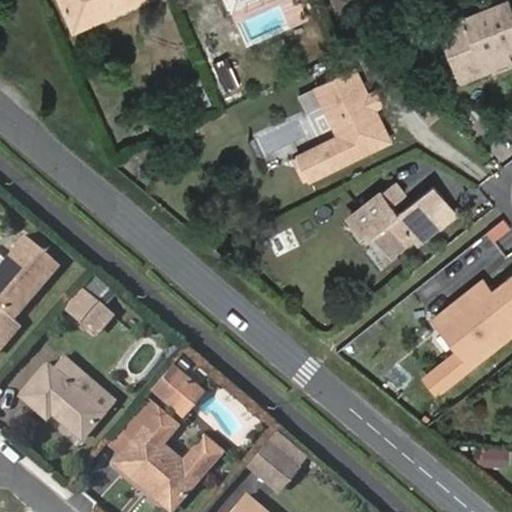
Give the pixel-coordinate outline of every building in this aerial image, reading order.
[(154,0),(60,0),(75,34),(154,0)] [(511,43),(511,21),(502,0),(501,0),(436,30),(459,82),(484,70),(479,58),(502,48),(511,43)] [(484,70),(507,60),(502,48),(479,58),(484,70)] [(369,97),(356,70),(317,88),(342,137),(313,151),(324,175),(390,142),(376,109),(383,105),(377,93),(369,97)] [(218,107),(205,75),(191,80),(204,112),(218,107)] [(267,149),(309,138),(304,120),(262,131),(267,149)] [(310,181),(324,175),(313,151),(299,158),(310,181)] [(406,195),(395,181),(350,216),(365,234),(372,228),(392,253),(415,235),(419,232),(424,237),(455,213),(434,185),(399,213),(392,205),(406,195)] [(415,235),(419,241),(424,237),(419,232),(415,235)] [(60,266),(27,237),(0,267),(0,348),(21,325),(14,318),(60,266)] [(511,274),(492,290),(484,279),(434,318),(470,364),(511,331),(511,274)] [(96,328),(113,308),(82,282),(66,301),(96,328)] [(52,369),(47,364),(18,396),(46,419),(49,415),(54,409),(62,415),(61,424),(81,440),(105,413),(76,388),(88,374),(65,355),(52,369)] [(189,379),(172,365),(152,388),(168,402),(189,379)] [(76,388),(105,413),(117,399),(88,374),(76,388)] [(200,389),(189,379),(168,402),(179,412),(200,389)] [(49,415),(61,424),(62,415),(54,409),(49,415)] [(160,410),(145,429),(161,443),(177,424),(160,410)] [(120,457),(145,429),(129,415),(104,443),(120,457)] [(206,437),(183,461),(161,443),(145,429),(120,457),(115,463),(142,486),(148,480),(176,504),(221,451),(206,437)] [(263,475),(283,452),(267,439),(247,462),(263,475)] [(278,489),(298,466),(283,452),(263,475),(278,489)] [(142,486),(170,510),(176,504),(148,480),(142,486)] [(268,511),(248,496),(234,511),(268,511)]
